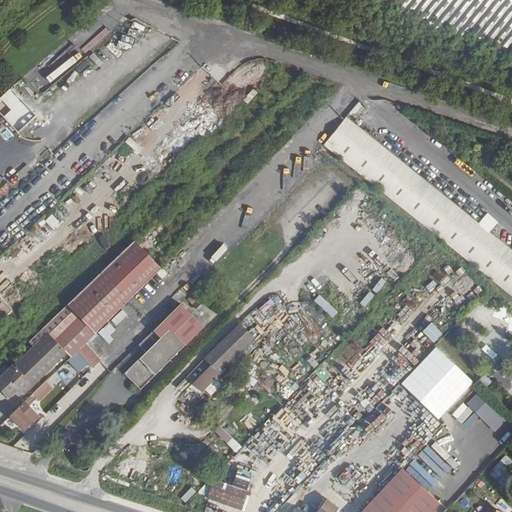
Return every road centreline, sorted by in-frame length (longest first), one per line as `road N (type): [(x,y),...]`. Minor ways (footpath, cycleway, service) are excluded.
road 1 (unknown): [(367,87),(303,134),(181,287),(53,423)]
road 2 (track): [(511,135),(111,0)]
road 3 (primary): [(128,511),(0,469)]
